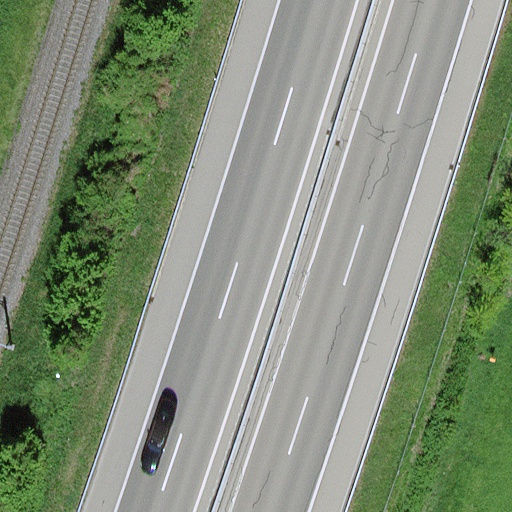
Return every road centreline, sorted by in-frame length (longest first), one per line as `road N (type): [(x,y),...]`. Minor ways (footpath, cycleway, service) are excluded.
road 1 (motorway): [(321,0),(294,101),(148,511)]
road 2 (motorway): [(282,511),(445,0)]
